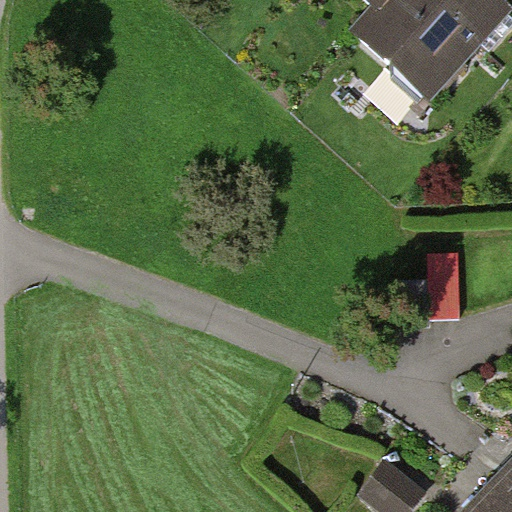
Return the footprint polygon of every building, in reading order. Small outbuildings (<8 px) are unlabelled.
[(500,17),(482,0),(387,0),(371,17),(349,40),(416,104),(500,17)] [(352,0),(371,17),(387,0),(352,0)] [(459,258),(430,259),(433,323),(461,322),(459,258)] [(414,511),(424,500),(385,470),(364,497),(382,511),(414,511)] [(511,511),(511,479),(480,511),(511,511)]
